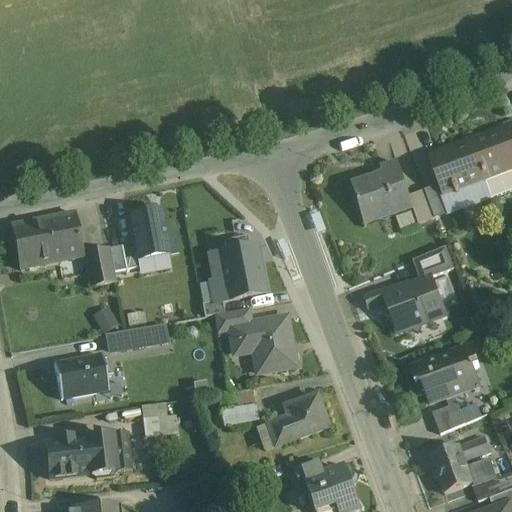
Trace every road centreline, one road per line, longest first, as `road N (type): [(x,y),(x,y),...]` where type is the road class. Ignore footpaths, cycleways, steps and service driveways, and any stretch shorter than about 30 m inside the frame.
road 1 (unclassified): [(398,511),(309,271),(277,154)]
road 2 (unclassified): [(0,214),(277,154)]
road 3 (unclassified): [(277,154),(511,77)]
